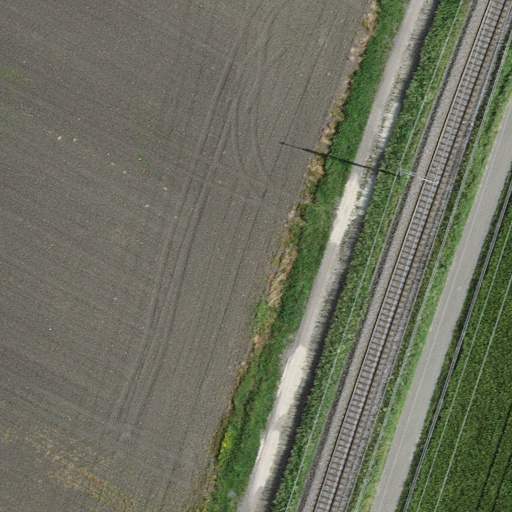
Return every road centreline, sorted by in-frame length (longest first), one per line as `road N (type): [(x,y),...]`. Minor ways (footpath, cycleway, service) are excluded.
road 1 (track): [(259,511),(449,0)]
road 2 (track): [(384,511),(462,253),(511,123)]
